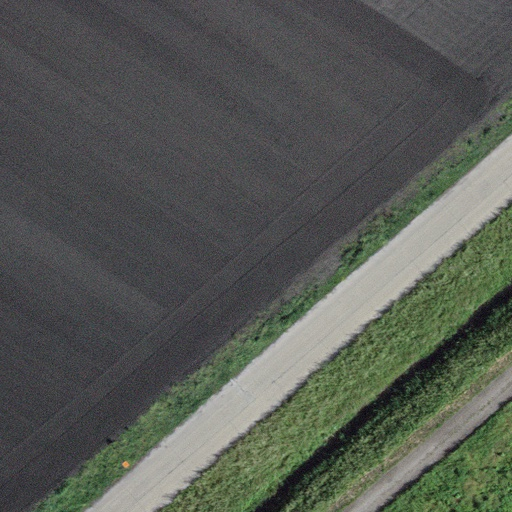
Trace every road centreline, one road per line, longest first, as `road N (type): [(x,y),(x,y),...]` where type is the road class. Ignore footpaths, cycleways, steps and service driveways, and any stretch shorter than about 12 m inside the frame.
road 1 (track): [(511,172),(121,511)]
road 2 (track): [(511,385),(367,511)]
